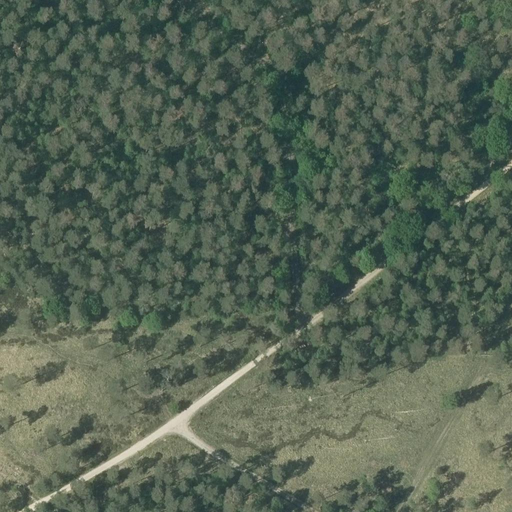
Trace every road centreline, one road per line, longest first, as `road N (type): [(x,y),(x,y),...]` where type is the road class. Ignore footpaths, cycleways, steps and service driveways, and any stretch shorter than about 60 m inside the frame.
road 1 (track): [(511,169),(166,429),(38,511)]
road 2 (track): [(195,0),(263,59),(286,94),(299,330)]
road 3 (track): [(408,511),(511,334)]
road 4 (track): [(306,511),(166,429)]
